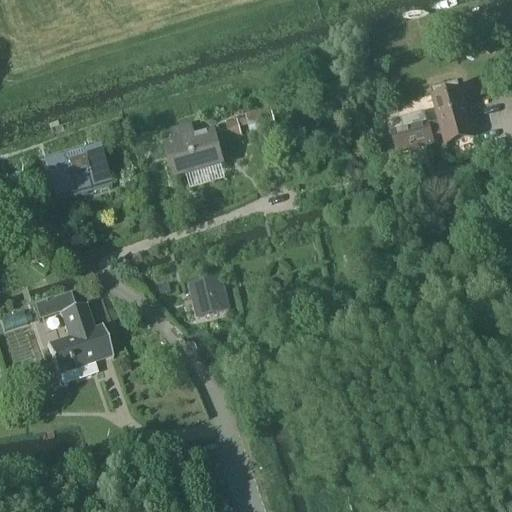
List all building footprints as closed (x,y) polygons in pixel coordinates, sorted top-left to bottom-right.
[(406,130),(394,133),(401,156),(434,146),(432,139),(444,136),(447,146),(474,138),(460,92),(433,100),(440,123),(428,127),(427,123),(425,116),(424,113),(403,119),(404,122),(406,130)] [(245,142),(238,120),(219,126),(225,143),(230,142),(231,147),(245,142)] [(196,138),(193,127),(171,132),(174,144),(165,146),(175,181),(224,167),(215,133),(196,138)] [(100,151),(44,168),(56,206),(111,190),(100,151)] [(6,175),(0,177),(0,188),(9,186),(6,175)] [(232,313),(226,284),(195,290),(201,320),(232,313)] [(49,346),(47,346),(61,388),(92,377),(88,367),(112,359),(112,361),(113,360),(102,328),(101,328),(101,329),(94,332),(86,309),(87,308),(87,307),(59,316),(60,317),(61,317),(69,340),(49,347),(49,346)]
